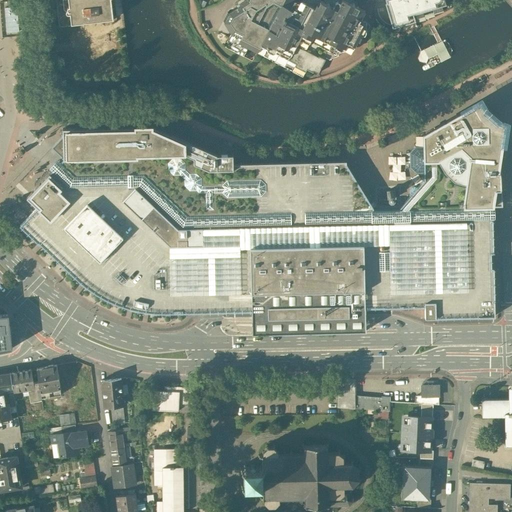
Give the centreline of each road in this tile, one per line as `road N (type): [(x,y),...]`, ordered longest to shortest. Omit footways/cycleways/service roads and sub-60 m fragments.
road 1 (secondary): [(511,335),(167,343),(87,321)]
road 2 (secondary): [(80,345),(167,366),(467,361)]
road 3 (residential): [(450,511),(467,361)]
